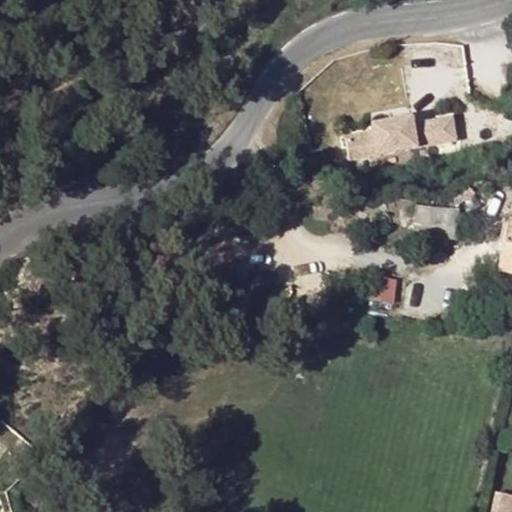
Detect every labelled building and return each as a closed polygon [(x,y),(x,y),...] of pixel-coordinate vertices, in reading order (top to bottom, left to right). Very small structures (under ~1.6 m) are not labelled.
[(409,106),(370,113),(373,125),(412,118),(409,106)] [(412,118),(373,125),(374,132),(346,137),(351,159),(457,140),(453,118),(414,125),(412,118)] [(459,215),(415,211),(413,239),(429,241),(429,240),(456,242),(459,215)] [(511,224),(508,224),(501,262),(511,264),(511,224)] [(511,264),(501,262),(499,272),(511,275),(511,264)] [(394,302),(399,280),(379,276),(374,298),(394,302)] [(511,511),(511,499),(500,497),(498,511),(511,511)]
